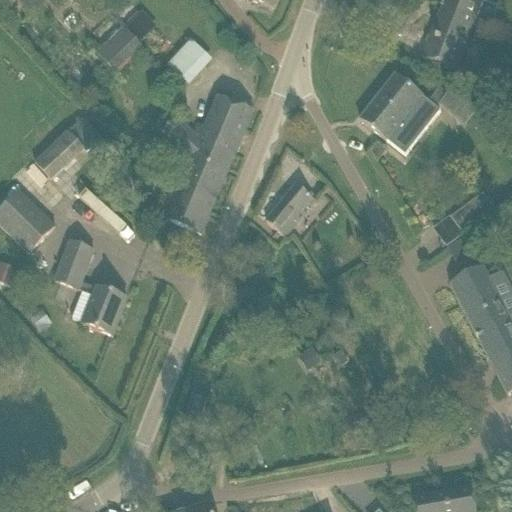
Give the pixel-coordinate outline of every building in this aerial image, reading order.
[(242,0),(254,5),(272,12),(276,0),(242,0)] [(443,0),(420,60),(439,67),(456,74),(484,0),(443,0)] [(118,77),(143,51),(121,29),(96,55),(118,77)] [(179,35),(159,52),(168,63),(188,46),(179,35)] [(188,46),(166,70),(183,86),(206,60),(188,46)] [(440,113),(435,108),(412,90),(396,77),(360,123),(387,144),(405,158),(440,113)] [(176,120),(162,136),(178,151),(186,142),(196,151),(191,162),(166,222),(182,229),(200,237),(227,175),(253,114),(235,107),(218,100),(205,130),(198,127),(194,136),(176,120)] [(68,134),(34,165),(51,184),(86,153),(68,134)] [(81,209),(94,191),(88,186),(74,204),(81,209)] [(286,241),(316,203),(297,188),(268,225),(286,241)] [(56,229),(19,194),(0,213),(0,229),(29,257),(56,229)] [(451,220),(462,235),(494,211),(482,196),(451,220)] [(511,226),(500,210),(462,239),(477,260),(511,233),(511,226)] [(70,244),(62,263),(55,284),(81,294),(93,298),(81,327),(93,332),(112,339),(127,302),(97,290),(97,291),(82,285),(94,254),(70,244)] [(0,283),(12,287),(17,270),(0,265),(0,283)] [(511,313),(508,316),(504,309),(483,269),(450,286),(507,398),(511,396),(511,313)] [(311,349),(301,356),(311,371),(321,364),(311,349)] [(198,424),(206,402),(208,397),(209,397),(212,388),(197,383),(194,392),(193,391),(176,438),(197,446),(204,427),(198,424)] [(363,418),(349,421),(352,435),(366,432),(363,418)] [(474,511),(471,490),(412,500),(413,511),(474,511)]
